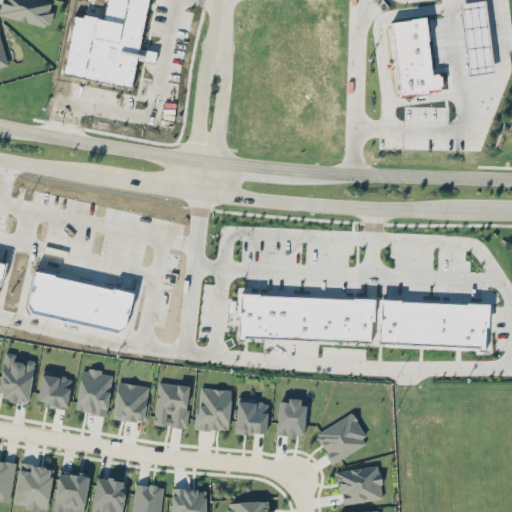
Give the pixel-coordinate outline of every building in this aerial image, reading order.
[(50,0),(1,0),(0,5),(0,14),(48,28),(53,10),(49,9),(51,0),(50,0)] [(0,66),(8,64),(0,36),(0,66)] [(259,294),(353,299),(353,297),(374,298),(373,320),(371,320),(370,342),(243,336),(243,340),(239,339),(240,314),(237,314),(238,292),(259,293),(259,294)] [(466,302),(466,303),(403,301),(403,302),(400,302),(400,299),(378,298),(377,321),(380,321),(379,343),(479,347),(479,350),(483,350),(484,325),(487,325),(488,303),(466,302)] [(0,397),(28,401),(34,361),(15,358),(15,353),(4,352),(0,385),(0,397)] [(74,408),(104,415),(113,375),(100,372),(100,371),(84,367),(74,408)] [(37,402),(67,406),(71,375),(41,371),(37,402)] [(145,421),(148,384),(116,382),(113,418),(145,421)] [(186,427),(190,384),(157,382),(153,424),(186,427)] [(231,389),(199,387),(196,428),(228,430),(231,389)] [(305,398),(287,397),(287,401),(278,400),(276,434),(302,436),(305,398)] [(267,400),(237,399),(235,432),(266,434),(267,400)] [(368,442),(352,412),(315,433),(331,462),(368,442)] [(0,500),(10,502),(15,461),(0,458),(0,500)] [(13,505),(47,509),(53,467),(19,462),(13,505)] [(337,470),(340,503),(382,499),(378,465),(337,470)] [(52,511),(54,511),(82,511),(89,474),(59,469),(52,511)] [(121,511),(126,481),(96,476),(90,511),(121,511)] [(131,511),(160,511),(163,486),(135,483),(131,511)] [(171,511),(205,511),(206,489),(172,488),(171,511)] [(227,501),(227,511),(269,511),(269,500),(227,501)]
